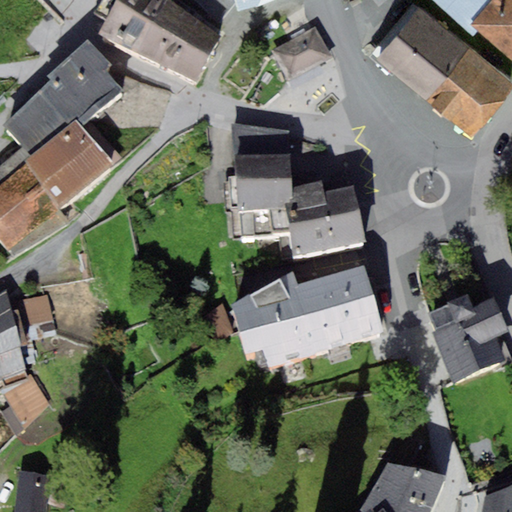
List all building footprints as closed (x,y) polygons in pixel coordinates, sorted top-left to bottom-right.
[(105,0),(103,4),(120,14),(110,32),(104,43),(139,62),(167,9),(153,0),(105,0)] [(439,0),(475,31),(477,29),(470,22),(490,0),(439,0)] [(511,0),(490,0),(470,22),(477,29),(511,59),(511,0)] [(373,51),(426,94),(465,46),(412,3),(392,27),(373,51)] [(221,46),(167,9),(139,62),(197,91),(221,46)] [(313,25),(269,49),(286,81),(330,57),(313,25)] [(508,81),(465,46),(426,94),(443,108),(469,129),(490,103),(508,81)] [(101,118),(123,101),(105,81),(112,75),(88,51),(48,89),(51,93),(47,96),(1,135),(30,168),(76,130),(81,135),(101,118)] [(30,168),(23,175),(59,218),(113,176),(81,135),(76,130),(30,168)] [(287,137),(229,130),(236,218),(229,218),(231,244),(288,240),(285,216),(289,216),(290,198),(287,137)] [(59,218),(23,175),(0,193),(0,249),(13,266),(67,228),(59,218)] [(321,192),(290,198),(289,216),(285,216),(288,240),(291,268),(361,254),(356,226),(351,198),(322,202),(321,192)] [(291,282),(230,321),(245,369),(262,364),(265,376),(290,370),(382,344),(363,278),(294,297),(291,282)] [(0,300),(0,390),(0,391),(8,408),(1,413),(17,438),(50,407),(32,377),(27,379),(23,370),(35,363),(31,344),(55,335),(48,298),(8,307),(5,297),(0,300)] [(467,307),(427,322),(453,391),(504,372),(495,348),(506,344),(493,310),(471,318),(467,307)] [(435,511),(445,491),(386,473),(363,511),(435,511)] [(45,511),(49,480),(16,477),(12,511),(45,511)] [(511,511),(511,496),(486,504),(483,511),(511,511)]
